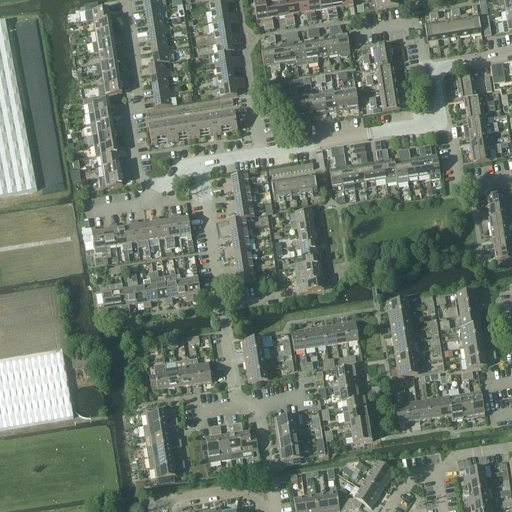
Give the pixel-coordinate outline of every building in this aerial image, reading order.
[(144,0),(145,1),(144,2),(146,13),(167,9),(165,0),(144,0)] [(236,3),(235,0),(224,0),(209,2),(211,13),(228,10),(227,5),(236,3)] [(263,21),(265,31),(269,30),(265,3),(264,0),(253,0),(257,22),(263,21)] [(291,27),(286,0),(281,0),(276,1),(278,19),(285,18),(286,28),(291,27)] [(297,0),(286,0),(291,27),(295,26),(294,16),(300,15),(297,0)] [(297,0),(300,15),(306,14),(308,24),(312,24),(308,0),(297,0)] [(308,0),(312,24),(317,23),(315,13),(321,12),(319,0),(308,0)] [(333,20),(330,0),(319,0),(321,12),(327,11),(329,21),(333,20)] [(336,9),(342,8),(341,0),(330,0),(333,20),(338,20),(336,9)] [(355,17),(352,0),(341,0),(342,8),(349,7),(350,18),(355,17)] [(375,0),(377,11),(399,7),(398,1),(402,0),(401,0),(375,0)] [(506,12),(511,11),(511,0),(504,2),(499,2),(500,13),(506,12)] [(276,1),(265,3),(269,30),(274,30),(272,20),(278,19),(276,1)] [(92,12),(94,23),(119,19),(119,14),(110,15),(109,9),(92,12)] [(167,13),(167,9),(146,13),(147,23),(163,21),(162,14),(167,13)] [(211,13),(213,24),(238,20),(237,15),(229,16),(228,10),(211,13)] [(479,17),(478,17),(468,19),(470,36),(481,35),(479,17)] [(111,25),(120,23),(119,19),(94,23),(95,33),(112,31),(111,25)] [(468,19),(457,21),(460,38),(470,36),(468,19)] [(238,20),(213,24),(214,34),(231,32),(230,26),(239,24),(238,20)] [(163,21),(147,23),(149,34),(170,31),(169,27),(164,28),(163,21)] [(460,38),(457,21),(446,23),(449,40),(460,38)] [(511,33),(511,22),(507,23),(502,24),(504,35),(511,33)] [(6,23),(0,23),(0,198),(37,192),(6,23)] [(446,23),(436,24),(438,42),(449,40),(446,23)] [(425,26),(427,43),(438,42),(436,24),(425,26)] [(491,37),(490,26),(483,27),(485,38),(491,37)] [(340,27),(334,28),(336,39),(339,56),(339,57),(342,59),(348,59),(350,55),(347,37),(342,38),(340,27)] [(329,29),(331,39),(326,40),(328,57),(339,56),(336,39),(334,28),(329,29)] [(95,33),(97,44),(123,40),(122,35),(113,37),(112,31),(95,33)] [(149,34),(151,45),(166,42),(165,35),(171,34),(170,31),(149,34)] [(214,34),(216,45),(242,41),(241,36),(232,38),(231,32),(214,34)] [(296,64),(296,63),(292,34),(286,35),(288,46),(283,47),(286,64),(286,66),(289,67),(295,66),(296,64)] [(299,44),(297,34),(292,34),(296,63),(296,64),(297,68),(308,66),(307,61),(304,44),(299,44)] [(92,45),(94,55),(99,55),(115,52),(115,46),(123,45),(123,40),(97,44),(92,45)] [(318,59),(328,57),(326,40),(315,42),(318,59)] [(242,41),(216,45),(218,55),(218,56),(230,54),(234,53),(233,47),(242,46),(242,41)] [(167,49),(166,42),(151,45),(153,55),(173,52),(173,48),(167,49)] [(315,42),(304,44),(307,61),(308,66),(318,64),(318,59),(315,42)] [(390,46),(373,48),(375,59),(392,57),(390,46)] [(281,72),(280,65),(286,64),(283,47),(272,49),(276,72),(281,72)] [(271,73),(276,72),(272,49),(261,50),(264,68),(270,67),(271,73)] [(100,61),(90,62),(91,67),(96,66),(126,61),(125,56),(116,58),(115,52),(99,55),(100,61)] [(174,56),(173,52),(153,55),(154,66),(164,64),(164,65),(170,64),(169,57),(174,56)] [(214,56),(215,67),(241,63),(240,58),(231,60),(230,54),(218,56),(218,55),(214,56)] [(393,67),(392,57),(375,59),(376,70),(393,67)] [(97,76),(102,75),(102,76),(119,73),(118,67),(127,66),(126,61),(96,66),(97,76)] [(241,63),(215,67),(217,78),(234,75),(233,69),(242,68),(241,63)] [(149,66),(151,77),(171,74),(171,70),(166,71),(164,65),(164,64),(154,66),(149,66)] [(376,70),(378,81),(395,78),(393,67),(376,70)] [(120,79),(119,73),(102,76),(104,87),(129,82),(129,78),(120,79)] [(171,74),(151,77),(152,88),(168,86),(167,79),(172,78),(171,74)] [(217,78),(219,88),(244,84),(244,80),(235,81),(234,75),(217,78)] [(472,78),(456,80),(459,102),(464,101),(477,99),(473,77),(472,78)] [(395,78),(378,81),(380,91),(397,89),(395,78)] [(130,87),(129,82),(104,87),(104,88),(95,89),(96,99),(117,96),(122,95),(121,89),(130,87)] [(295,82),(289,83),(291,96),(298,95),(297,88),(296,88),(295,82)] [(236,91),(245,89),(244,84),(219,88),(220,99),(237,97),(236,91)] [(152,88),(154,99),(175,95),(174,92),(169,92),(168,86),(152,88)] [(344,89),(345,93),(348,110),(359,109),(355,87),(344,89)] [(380,91),(381,102),(398,99),(397,89),(380,91)] [(324,96),(326,114),(337,112),(334,95),(334,91),(323,92),(324,96)] [(337,112),(348,110),(345,93),(334,95),(337,112)] [(305,117),(316,115),(313,98),(312,94),(302,96),(302,100),(305,117)] [(170,100),(175,99),(175,95),(154,99),(156,110),(171,107),(170,100)] [(88,106),(89,115),(120,111),(119,106),(110,107),(109,103),(118,101),(117,96),(96,99),(82,101),(83,107),(88,106)] [(316,115),(326,114),(324,96),(313,98),(316,115)] [(477,99),(464,101),(466,112),(483,109),(494,107),(494,103),(487,104),(486,97),(481,98),(477,99)] [(400,110),(398,99),(381,102),(383,113),(400,110)] [(291,101),(294,119),(305,117),(302,100),(291,101)] [(483,109),(466,112),(467,122),(488,119),(490,119),(489,112),(495,112),(494,107),(483,109)] [(120,115),(120,111),(89,115),(91,126),(112,123),(111,117),(120,115)] [(235,113),(224,115),(227,134),(238,133),(235,113)] [(216,136),(227,134),(224,115),(213,117),(216,136)] [(205,138),(216,136),(213,117),(202,119),(205,138)] [(205,138),(202,119),(192,120),(195,139),(205,138)] [(468,126),(463,127),(464,134),(491,129),(491,125),(488,126),(488,119),(467,122),(468,126)] [(192,120),(181,122),(184,141),(195,139),(192,120)] [(184,141),(181,122),(170,124),(173,143),(184,141)] [(113,129),(112,123),(91,126),(93,137),(123,132),(122,127),(113,129)] [(170,124),(160,125),(163,144),(173,143),(170,124)] [(152,146),(163,144),(160,125),(149,127),(152,146)] [(491,129),(464,134),(465,140),(470,139),(471,144),(488,141),(487,136),(492,135),(492,134),(491,129)] [(115,138),(124,137),(123,132),(93,137),(94,147),(116,144),(115,138)] [(488,141),(471,144),(472,154),(490,152),(495,151),(501,150),(500,146),(494,147),(493,140),(488,141)] [(117,150),(116,144),(94,147),(96,158),(101,158),(126,153),(126,148),(117,150)] [(337,148),(343,187),(344,192),(355,191),(354,185),(351,168),(346,169),(343,147),(337,148)] [(430,147),(425,148),(429,176),(430,182),(441,181),(437,157),(432,158),(430,147)] [(332,189),(343,187),(337,148),(331,150),(332,159),(334,159),(336,170),(330,171),(332,189)] [(419,149),(421,160),(416,161),(418,178),(429,176),(425,148),(419,149)] [(398,183),(395,164),(394,161),(389,162),(387,151),(381,152),(386,180),(387,185),(398,183)] [(409,151),(403,152),(408,180),(418,178),(416,161),(411,161),(409,151)] [(378,164),(372,165),(375,182),(386,180),(381,152),(376,153),(378,164)] [(398,153),(399,163),(395,164),(398,183),(398,185),(408,184),(408,180),(403,152),(398,153)] [(490,152),(472,154),(474,165),(491,162),(490,152)] [(118,159),(127,158),(126,153),(101,158),(102,168),(119,165),(118,159)] [(368,165),(366,154),(360,155),(365,183),(375,182),(372,165),(368,165)] [(354,185),(365,183),(360,155),(356,156),(358,167),(351,168),(354,185)] [(120,171),(119,165),(102,168),(104,178),(104,179),(130,175),(129,170),(120,171)] [(122,181),(131,179),(130,175),(104,179),(104,178),(99,179),(101,190),(106,189),(106,190),(123,187),(122,181)] [(232,184),(223,185),(224,190),(250,186),(248,175),(231,178),(232,184)] [(315,178),(304,180),(306,197),(317,195),(315,178)] [(296,199),(306,197),(304,180),(293,181),(296,199)] [(285,200),(296,199),(293,181),(282,183),(285,200)] [(285,200),(282,183),(271,185),(274,202),(285,200)] [(234,194),(235,199),(251,197),(250,186),(224,190),(225,195),(234,194)] [(509,194),(486,198),(488,209),(511,205),(509,194)] [(235,205),(227,207),(227,212),(253,207),(251,197),(235,199),(235,205)] [(511,216),(511,212),(511,205),(488,209),(489,220),(511,216)] [(237,215),(238,220),(238,221),(246,220),(255,218),(253,207),(227,212),(228,216),(237,215)] [(290,223),(291,227),(313,223),(312,216),(317,215),(316,211),(301,214),(301,211),(295,212),(295,215),(296,222),(290,223)] [(180,215),(177,216),(180,237),(181,240),(187,239),(188,242),(189,247),(193,247),(192,241),(191,235),(189,219),(181,220),(180,215)] [(174,221),(167,222),(171,250),(176,249),(175,244),(174,238),(180,237),(177,216),(173,216),(174,221)] [(511,216),(489,220),(491,230),(511,227),(511,216)] [(153,224),(146,225),(149,248),(154,248),(153,241),(159,240),(156,219),(152,220),(153,224)] [(159,219),(156,219),(159,240),(165,239),(166,245),(167,250),(171,250),(167,222),(160,223),(159,219)] [(230,228),(221,230),(222,234),(247,230),(246,220),(238,221),(238,220),(229,222),(230,228)] [(89,230),(88,221),(81,222),(82,231),(89,230)] [(138,222),(134,223),(138,244),(139,250),(146,249),(146,252),(150,252),(149,248),(146,225),(139,226),(138,222)] [(131,228),(124,229),(128,252),(129,255),(132,254),(132,251),(131,245),(138,244),(134,223),(131,223),(131,228)] [(291,231),(297,230),(298,236),(320,233),(319,229),(315,230),(313,223),(291,227),(285,228),(285,232),(291,231)] [(117,225),(113,226),(116,247),(123,246),(124,252),(124,256),(129,255),(128,252),(124,229),(117,230),(117,225)] [(110,231),(103,232),(107,255),(111,254),(110,248),(116,247),(113,226),(109,227),(110,231)] [(508,228),(511,227),(491,230),(493,241),(511,238),(511,232),(509,233),(508,228)] [(95,229),(91,229),(95,251),(96,255),(102,254),(102,256),(107,255),(103,232),(96,233),(95,229)] [(249,241),(247,230),(222,234),(223,239),(231,238),(232,243),(249,241)] [(293,244),(294,248),(317,244),(316,237),(320,237),(320,233),(298,236),(299,243),(293,244)] [(511,238),(493,241),(494,252),(511,248),(511,238)] [(224,251),(225,256),(251,252),(249,241),(232,243),(233,249),(224,251)] [(295,252),(301,251),(302,258),(323,254),(322,251),(318,252),(317,244),(294,248),(295,252)] [(496,263),(511,260),(511,248),(494,252),(496,263)] [(226,260),(235,259),(236,265),(252,262),(251,252),(225,256),(226,260)] [(323,258),(323,254),(302,258),(303,264),(290,266),(291,270),(320,266),(319,259),(323,258)] [(228,272),(229,277),(254,273),(252,262),(236,265),(237,271),(228,272)] [(295,270),(296,280),(326,276),(326,272),(321,273),(320,266),(291,270),(291,271),(295,270)] [(193,275),(187,276),(187,281),(191,302),(194,302),(193,297),(201,296),(198,279),(198,280),(197,273),(196,268),(192,269),(192,274),(193,274),(193,275)] [(171,278),(165,278),(166,285),(169,306),(173,305),(172,301),(179,300),(176,277),(175,277),(174,272),(170,273),(171,278)] [(158,273),(153,274),(158,303),(165,302),(166,306),(169,306),(166,285),(165,278),(159,279),(158,273)] [(239,287),(256,284),(254,273),(229,277),(229,282),(238,280),(239,287)] [(136,274),(131,275),(132,284),(133,284),(137,306),(144,305),(144,310),(148,309),(145,288),(144,288),(138,289),(137,283),(136,274)] [(150,281),(143,282),(144,288),(145,288),(148,309),(152,308),(151,304),(158,303),(153,274),(149,275),(150,281)] [(176,277),(179,300),(186,298),(187,303),(191,302),(187,281),(181,282),(180,276),(176,277)] [(296,280),(299,295),(324,291),(322,280),(327,279),(326,276),(296,280)] [(130,290),(123,291),(127,312),(130,312),(129,307),(137,306),(133,284),(132,284),(129,284),(130,290)] [(116,286),(112,287),(115,310),(122,309),(123,313),(127,312),(123,291),(117,292),(116,286)] [(102,296),(97,297),(99,307),(103,306),(105,316),(109,315),(108,311),(115,310),(112,287),(107,288),(108,294),(102,295),(102,296)] [(457,296),(454,296),(456,307),(476,304),(475,293),(457,296)] [(439,299),(436,299),(437,307),(440,307),(446,306),(445,298),(439,299)] [(406,301),(387,304),(389,315),(408,312),(406,301)] [(476,304),(456,307),(458,318),(478,314),(476,304)] [(389,315),(391,325),(409,322),(408,312),(389,315)] [(480,325),(478,314),(458,318),(459,328),(461,328),(480,325)] [(409,322),(391,325),(392,336),(411,333),(409,322)] [(443,323),(440,324),(441,332),(444,331),(450,330),(449,322),(443,323)] [(359,343),(356,324),(345,325),(348,344),(359,343)] [(337,346),(348,344),(345,325),(334,327),(337,346)] [(481,336),(480,325),(461,328),(463,339),(481,336)] [(334,327),(323,329),(326,348),(337,346),(334,327)] [(326,348),(323,329),(313,330),(316,349),(326,348)] [(313,330),(302,332),(305,351),(316,349),(313,330)] [(291,334),(294,353),(305,351),(302,332),(291,334)] [(392,336),(394,347),(413,344),(411,333),(392,336)] [(481,336),(463,339),(464,349),(483,346),(481,336)] [(261,339),(242,342),(244,353),(263,350),(261,339)] [(413,344),(394,347),(396,357),(414,354),(418,354),(417,343),(413,344)] [(283,347),(281,347),(281,352),(284,352),(285,357),(292,356),(291,351),(290,346),(283,347)] [(464,349),(466,360),(485,357),(483,346),(464,349)] [(264,361),(263,350),(244,353),(246,364),(264,361)] [(71,356),(73,370),(95,366),(93,352),(71,356)] [(416,365),(414,354),(396,357),(397,368),(416,365)] [(0,431),(73,419),(62,355),(0,365),(0,431)] [(468,371),(486,368),(485,357),(466,360),(468,371)] [(340,366),(346,366),(351,365),(350,358),(345,358),(339,360),(340,366)] [(184,360),(182,363),(176,364),(180,389),(190,387),(186,360),(184,360)] [(187,360),(186,360),(190,387),(201,385),(198,366),(197,361),(189,362),(189,361),(187,360)] [(246,364),(247,374),(266,371),(264,361),(246,364)] [(176,364),(165,365),(169,390),(180,389),(176,364)] [(158,391),(158,392),(169,390),(165,365),(154,367),(155,373),(156,376),(149,377),(152,392),(158,391)] [(212,383),(209,365),(198,366),(201,385),(212,383)] [(399,379),(418,376),(416,365),(397,368),(399,379)] [(337,372),(330,373),(331,377),(337,376),(338,382),(357,379),(355,368),(337,371),(337,372)] [(249,385),(268,382),(266,371),(247,374),(249,385)] [(339,387),(333,388),(334,393),(359,389),(357,379),(338,382),(339,387)] [(103,409),(104,404),(103,399),(101,395),(97,391),(93,389),(88,388),(83,389),(79,391),(75,395),(73,399),(72,404),(73,409),(75,413),(79,417),(83,419),(88,420),(93,419),(97,417),(101,413),(103,409)] [(359,389),(334,393),(334,394),(335,399),(341,398),(342,403),(347,403),(347,402),(361,400),(360,400),(359,389)] [(481,393),(470,395),(474,419),(485,417),(481,393)] [(463,421),(474,419),(470,395),(459,396),(463,421)] [(459,396),(449,398),(450,403),(452,417),(451,417),(452,422),(463,421),(459,396)] [(450,403),(449,398),(438,400),(441,419),(451,417),(452,417),(450,403)] [(348,408),(342,409),(343,414),(344,414),(368,410),(366,399),(360,400),(361,400),(347,402),(347,403),(348,408)] [(430,420),(441,419),(438,400),(427,401),(430,420)] [(430,420),(427,401),(417,403),(420,422),(430,420)] [(417,403),(406,405),(409,424),(420,422),(417,403)] [(395,407),(398,425),(409,424),(406,405),(395,407)] [(165,409),(146,412),(147,416),(148,427),(167,424),(165,413),(165,409)] [(344,414),(343,414),(344,424),(350,424),(369,421),(368,410),(344,414)] [(297,416),(275,420),(276,430),(298,427),(297,416)] [(350,424),(352,434),(371,431),(369,421),(350,424)] [(148,427),(143,427),(145,438),(150,438),(169,435),(168,429),(179,427),(178,422),(170,423),(167,424),(148,427)] [(242,424),(237,425),(242,460),(253,458),(252,453),(258,452),(256,437),(250,438),(250,434),(243,435),(242,424)] [(234,437),(228,438),(231,456),(232,462),(242,460),(237,425),(232,426),(234,437)] [(298,427),(276,430),(278,441),(297,438),(296,433),(299,432),(298,427)] [(352,434),(345,435),(346,440),(353,439),(354,445),(373,442),(371,431),(352,434)] [(169,435),(150,438),(152,448),(181,444),(181,439),(170,441),(169,435)] [(228,438),(217,439),(220,458),(221,463),(232,462),(231,456),(228,438)] [(297,438),(278,441),(280,452),(305,448),(304,443),(298,444),(297,438)] [(217,439),(206,441),(209,460),(210,465),(221,463),(220,458),(217,439)] [(152,448),(146,449),(148,459),(153,459),(172,456),(171,450),(174,450),(182,448),(181,444),(152,448)] [(305,448),(280,452),(281,463),(283,462),(284,468),(301,465),(300,460),(303,459),(302,454),(306,453),(305,453),(309,452),(308,447),(305,448)] [(153,459),(148,459),(149,471),(155,470),(174,467),(172,456),(153,459)] [(394,473),(378,463),(372,472),(388,482),(394,473)] [(174,467),(155,470),(157,480),(157,484),(157,486),(158,487),(175,484),(174,484),(174,482),(174,478),(176,477),(175,472),(185,470),(185,465),(177,466),(174,467)] [(466,478),(464,479),(464,483),(486,479),(484,469),(484,468),(465,471),(466,478)] [(382,491),(388,482),(372,472),(366,481),(382,491)] [(486,479),(464,483),(465,487),(468,486),(469,493),(487,490),(486,479)] [(360,490),(377,500),(382,491),(366,481),(360,490)] [(362,505),(371,510),(377,500),(360,490),(355,487),(350,496),(355,499),(355,500),(362,505)] [(346,490),(337,491),(337,494),(338,501),(345,501),(347,501),(346,490)] [(470,500),(467,500),(468,504),(489,501),(487,490),(469,493),(470,500)] [(328,511),(339,511),(338,502),(337,494),(326,496),(328,511)] [(317,511),(328,511),(326,496),(316,497),(317,511)] [(317,511),(316,497),(305,499),(306,511),(317,511)] [(295,511),(306,511),(305,499),(294,500),(295,511)] [(346,511),(353,511),(351,500),(345,501),(346,511)] [(353,511),(359,510),(362,505),(355,500),(351,500),(353,511)] [(345,501),(338,502),(339,511),(344,511),(346,511),(345,501)] [(489,501),(468,504),(468,508),(471,508),(471,511),(486,511),(491,511),(489,501)]
